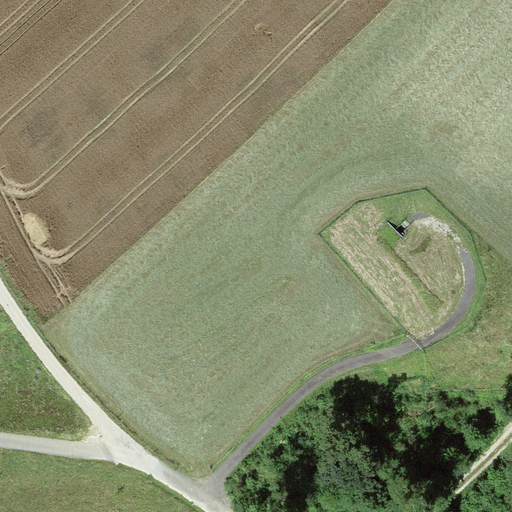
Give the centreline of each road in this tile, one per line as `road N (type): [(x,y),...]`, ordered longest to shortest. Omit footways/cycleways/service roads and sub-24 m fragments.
road 1 (track): [(0,269),(129,457)]
road 2 (track): [(0,440),(129,457)]
